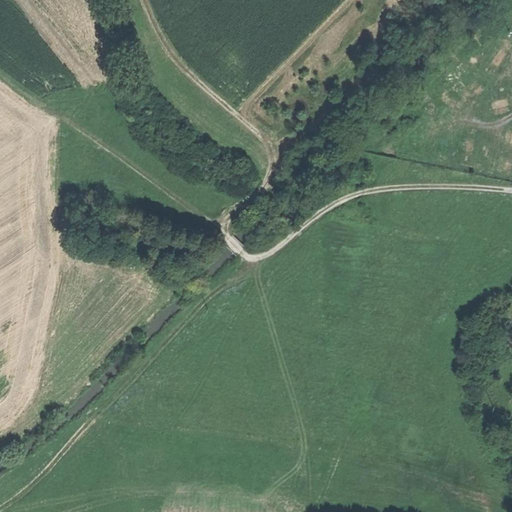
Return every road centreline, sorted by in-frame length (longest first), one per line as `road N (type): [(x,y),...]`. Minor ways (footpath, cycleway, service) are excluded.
road 1 (track): [(511,191),(450,187),(344,197),(269,255),(241,253),(217,227),(223,205),(263,186),(274,173),(274,154),(171,51),(147,0)]
road 2 (track): [(14,511),(252,257)]
road 3 (track): [(239,118),(350,0)]
